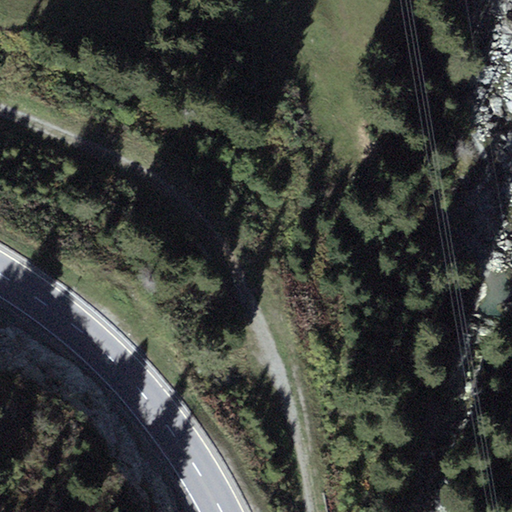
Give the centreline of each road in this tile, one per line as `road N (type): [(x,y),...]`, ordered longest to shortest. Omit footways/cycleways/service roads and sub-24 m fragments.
road 1 (track): [(0,113),(188,209),(243,277),(286,396),(311,511)]
road 2 (primary): [(214,511),(128,378),(0,280)]
